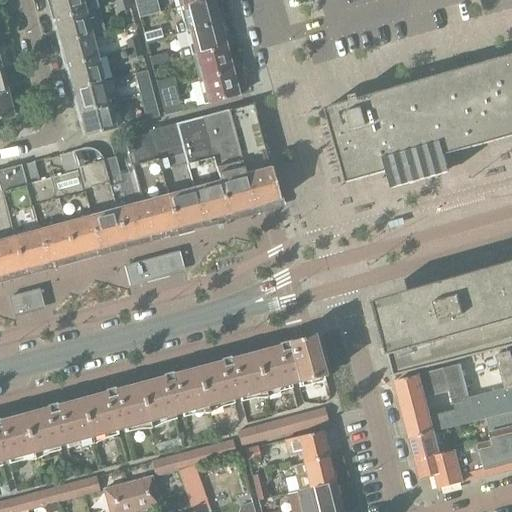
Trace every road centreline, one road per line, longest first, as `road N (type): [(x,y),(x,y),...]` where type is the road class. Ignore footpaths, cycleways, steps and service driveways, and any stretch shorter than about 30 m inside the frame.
road 1 (tertiary): [(0,370),(337,277)]
road 2 (residential): [(399,511),(337,277)]
road 3 (residential): [(0,150),(53,128),(24,0)]
road 4 (tertiary): [(337,277),(511,226)]
